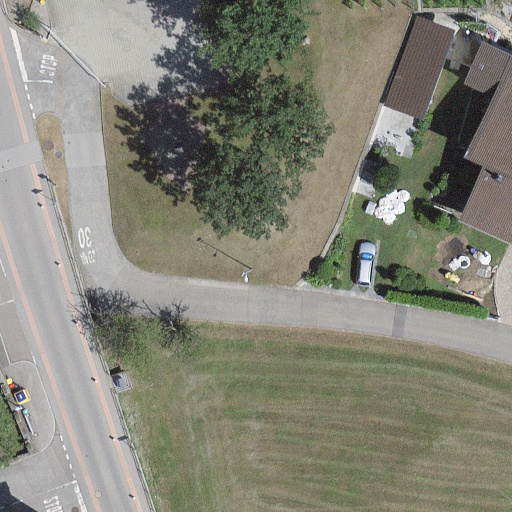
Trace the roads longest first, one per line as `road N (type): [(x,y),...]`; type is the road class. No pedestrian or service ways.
road 1 (residential): [(511,351),(336,315),(179,303),(112,278),(91,250),(81,126),(70,89),(48,81),(0,87)]
road 2 (residential): [(0,145),(119,511)]
